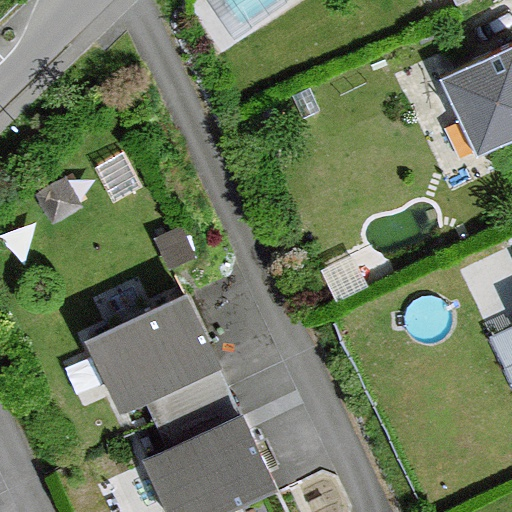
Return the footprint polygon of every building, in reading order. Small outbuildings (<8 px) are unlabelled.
[(222,0),(238,24),(275,0),(222,0)] [(511,127),(511,80),(495,43),(420,77),(455,153),(511,127)] [(197,365),(161,290),(60,338),(96,413),(197,365)] [(511,308),(497,316),(511,347),(511,308)] [(205,511),(255,488),(219,413),(118,461),(142,511),(205,511)]
